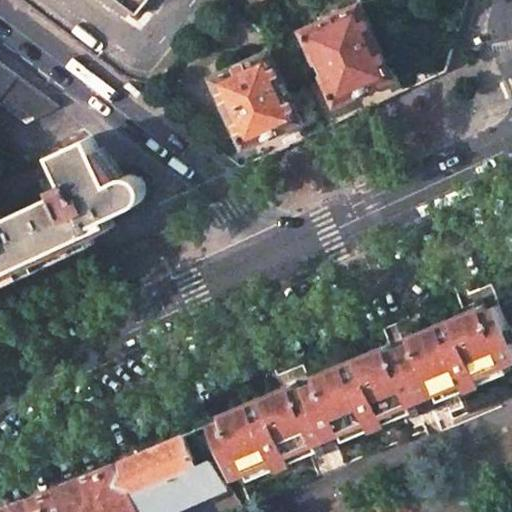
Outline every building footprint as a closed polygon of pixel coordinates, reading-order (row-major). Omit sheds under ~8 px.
[(326,76),(338,103),(396,76),(361,4),(304,30),(326,76)] [(247,144),(248,145),(303,119),(290,93),(271,52),(216,77),(247,144)] [(0,102),(27,123),(60,106),(0,62),(0,102)] [(308,85),(328,127),(365,109),(403,91),(396,76),(338,103),(326,76),(308,85)] [(141,94),(129,82),(125,87),(137,98),(141,94)] [(225,154),(242,167),(285,147),(328,127),(308,85),(290,93),(303,119),(248,145),(247,144),(225,154)] [(57,193),(2,219),(0,215),(0,279),(46,258),(118,224),(116,220),(143,206),(144,206),(147,203),(148,202),(150,200),(153,194),(154,191),(154,184),(152,180),(150,175),(147,172),(142,169),(137,167),(128,167),(111,174),(105,160),(93,135),(57,152),(70,179),(58,185),(58,187),(55,188),(57,193)] [(362,430),(405,411),(402,404),(451,384),(454,391),(501,372),(498,364),(511,358),(511,327),(501,301),(406,342),(340,370),(259,404),(218,422),(239,472),(264,462),(268,470),(312,451),(308,443),(334,433),(358,422),(362,430)] [(451,384),(402,404),(405,411),(414,408),(417,415),(445,403),(442,397),(454,391),(451,384)] [(334,433),(308,443),(312,451),(324,447),(326,453),(340,447),(334,433)] [(129,457),(119,461),(143,511),(163,511),(230,485),(214,459),(200,465),(187,434),(129,457)] [(143,511),(119,461),(0,510),(0,511),(143,511)]
